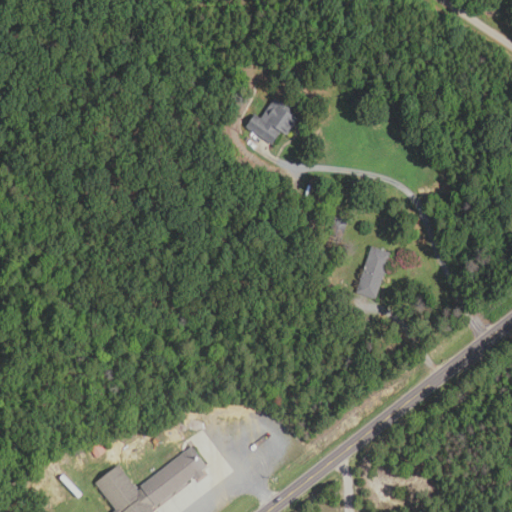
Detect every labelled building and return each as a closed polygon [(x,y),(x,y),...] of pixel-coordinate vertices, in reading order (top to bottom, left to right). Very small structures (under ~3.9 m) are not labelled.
[(273,145),(247,127),(255,116),(261,120),(277,97),(295,109),(293,113),(301,118),(289,135),(283,131),(273,145)] [(320,189),(310,186),(312,179),(322,182),(320,189)] [(310,224),(307,217),(313,215),(315,222),(310,224)] [(346,230),(334,225),(336,217),(349,221),(346,230)] [(377,301),(357,293),(374,246),(394,253),(377,301)] [(98,459),(90,448),(99,442),(107,452),(98,459)] [(86,453),(77,457),(73,449),(83,445),(86,453)] [(159,508),(158,506),(154,509),(156,511),(116,511),(118,510),(97,484),(120,465),(140,491),(143,488),(142,486),(193,446),(209,467),(204,471),(208,475),(198,483),(194,478),(191,480),(192,482),(159,508)] [(75,484),(71,488),(51,468),(55,464),(75,484)]
